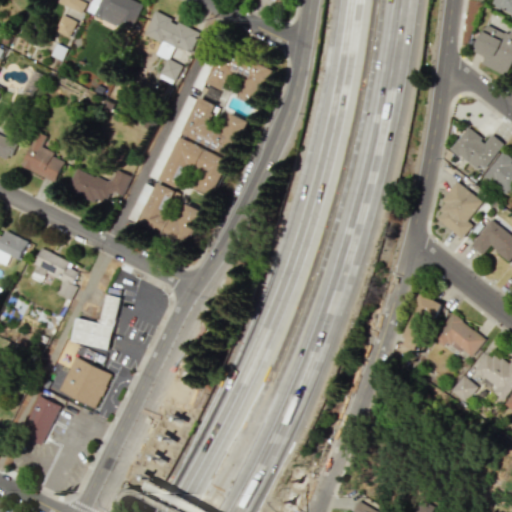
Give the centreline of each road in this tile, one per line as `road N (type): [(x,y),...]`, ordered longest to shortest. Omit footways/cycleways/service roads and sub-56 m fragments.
road 1 (tertiary): [(85,511),(276,139),(309,0)]
road 2 (motorway): [(358,0),(342,99),(289,283),(248,389),(178,511)]
road 3 (motorway): [(231,511),(309,363),(344,271),(402,0)]
road 4 (residential): [(456,0),(398,297),(311,511)]
road 5 (residential): [(0,192),(198,287)]
road 6 (residential): [(412,238),(511,318)]
